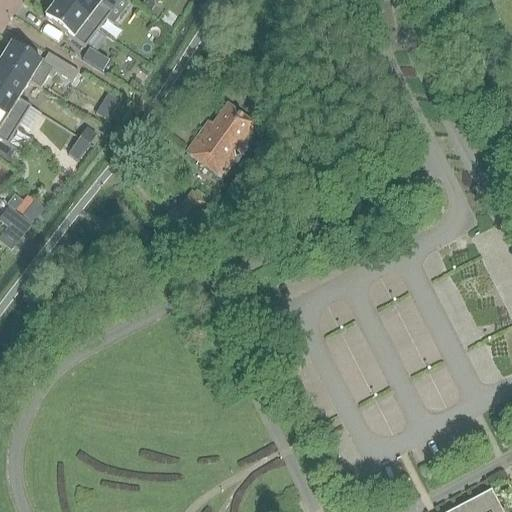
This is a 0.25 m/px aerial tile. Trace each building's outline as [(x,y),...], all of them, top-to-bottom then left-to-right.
[(58,0),(58,1),(97,32),(106,22),(112,26),(127,6),(118,0),(99,0),(97,3),(92,0),(58,0)] [(44,19),(83,50),(97,32),(58,1),(44,19)] [(50,71),(10,46),(0,61),(0,66),(29,84),(38,90),(50,71)] [(88,51),(81,61),(102,74),(108,64),(88,51)] [(58,61),(51,71),(68,82),(75,71),(58,61)] [(0,91),(17,102),(29,84),(0,66),(0,91)] [(29,110),(17,102),(0,91),(0,117),(18,128),(29,110)] [(107,96),(103,102),(113,108),(117,102),(107,96)] [(219,180),(220,179),(242,148),(239,146),(253,126),(225,106),(211,126),(206,123),(184,154),(219,180)] [(0,117),(0,156),(9,162),(17,149),(9,143),(18,128),(0,117)] [(85,130),(78,141),(87,148),(95,137),(85,130)] [(78,141),(67,157),(76,163),(87,148),(78,141)] [(192,194),(176,216),(191,227),(207,205),(192,194)] [(34,204),(21,219),(31,227),(43,211),(34,204)] [(8,210),(0,220),(0,223),(7,229),(20,240),(30,227),(8,210)] [(499,511),(490,492),(452,511),(499,511)]
